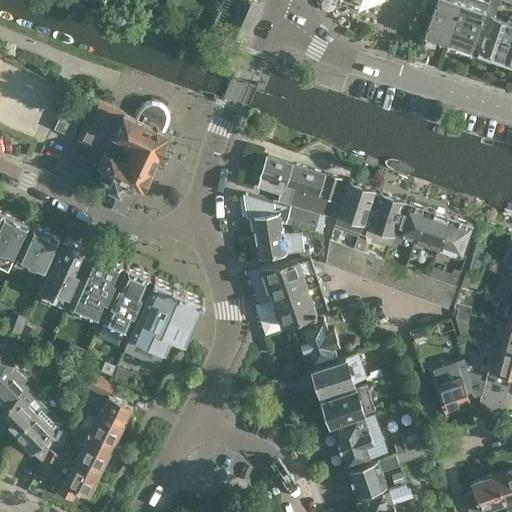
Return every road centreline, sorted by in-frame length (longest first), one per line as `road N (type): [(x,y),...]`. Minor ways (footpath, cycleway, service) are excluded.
road 1 (tertiary): [(511,110),(347,59),(272,7)]
road 2 (tertiary): [(203,219),(213,148),(272,7)]
road 3 (residential): [(203,219),(134,228),(0,168)]
road 4 (tertiary): [(192,416),(231,325),(203,219)]
road 5 (residential): [(303,511),(285,467),(192,416)]
